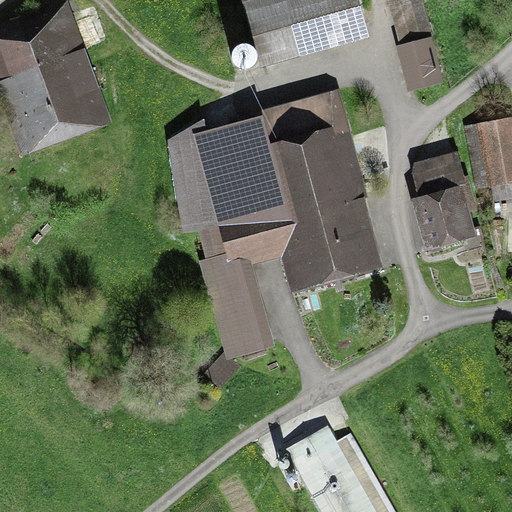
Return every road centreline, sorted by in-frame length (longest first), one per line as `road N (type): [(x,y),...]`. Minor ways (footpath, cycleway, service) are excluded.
road 1 (unclassified): [(511,53),(420,121),(403,148),(399,185),(423,318),(413,335),(257,428),(151,511)]
road 2 (track): [(101,0),(158,58),(245,92)]
